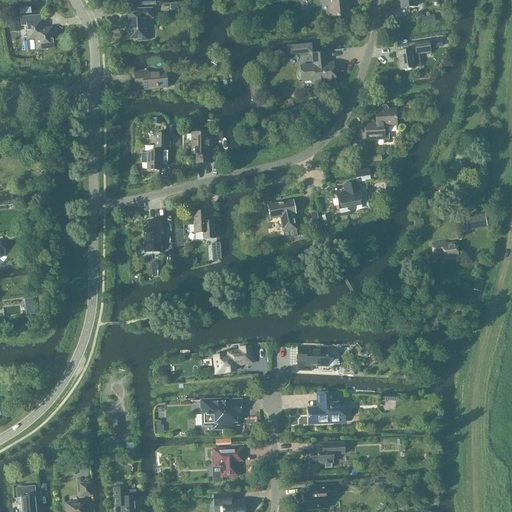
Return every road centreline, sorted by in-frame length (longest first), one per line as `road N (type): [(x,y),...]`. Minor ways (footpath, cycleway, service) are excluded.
road 1 (residential): [(93,206),(281,164),(323,142),(353,98),(375,0)]
road 2 (residential): [(0,440),(49,402),(80,351),(92,306),(93,206)]
